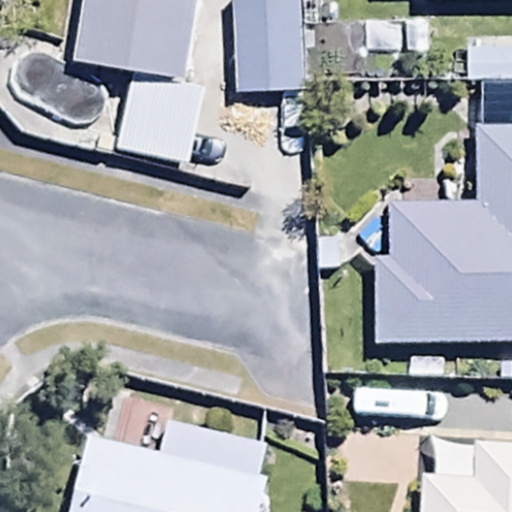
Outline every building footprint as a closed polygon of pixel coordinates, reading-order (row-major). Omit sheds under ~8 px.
[(85,0),(72,75),(180,94),(196,0),(85,0)] [(511,0),(422,0),(423,16),(511,15),(511,0)] [(301,5),(233,7),(236,107),(304,105),(301,5)] [(192,177),(207,103),(130,87),(115,162),(192,177)] [(376,270),(377,360),(511,358),(511,138),(477,139),(477,215),(390,215),(390,270),(376,270)] [(91,449),(75,511),(263,511),(268,493),(261,491),(268,460),(169,435),(161,467),(91,449)] [(511,511),(511,458),(475,457),(473,493),(423,490),(421,511),(511,511)]
